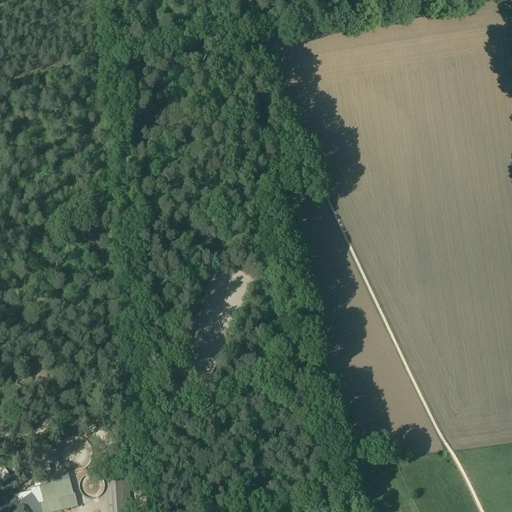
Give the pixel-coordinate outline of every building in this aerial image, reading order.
[(76,485),(76,487),(76,489),(76,490),(77,492),(77,494),(78,495),(79,497),(80,498),(82,499),(83,500),(85,501),(86,501),(88,501),(90,502),(92,501),(93,501),(95,501),(97,500),(98,499),(99,498),(101,496),(102,495),(103,493),(103,492),(104,490),(104,488),(104,487),(104,485),(103,483),(102,482),(102,480),(101,479),(99,477),(98,476),(97,475),(95,475),(93,474),(92,474),(90,474),(88,474),(86,474),(85,475),(83,475),(82,476),(80,477),(79,479),(78,480),(77,482),(77,483),(76,485)] [(130,511),(128,475),(106,477),(108,511),(130,511)] [(12,479),(0,487),(0,501),(8,496),(12,494),(19,489),(18,488),(12,479)] [(70,481),(34,490),(39,511),(59,511),(77,508),(70,481)] [(10,499),(0,506),(0,511),(11,511),(20,506),(14,497),(10,499)]
